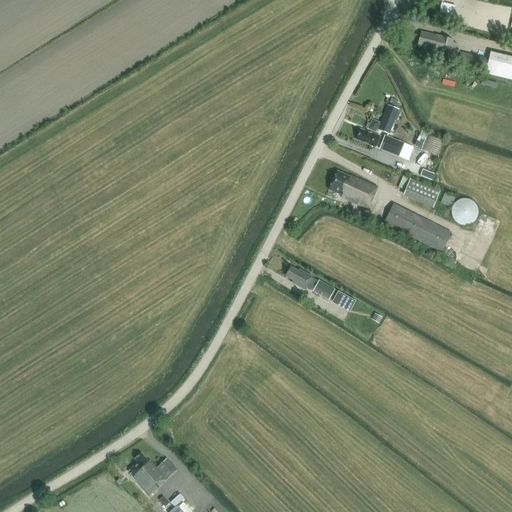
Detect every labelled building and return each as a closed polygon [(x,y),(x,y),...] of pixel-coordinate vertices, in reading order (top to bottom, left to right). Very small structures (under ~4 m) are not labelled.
[(433,50),(433,49),(439,51),(440,51),(448,53),(448,52),(454,53),(456,44),(453,43),(453,41),(443,38),(443,37),(436,35),(436,37),(421,33),(418,46),(433,50)] [(486,71),(485,73),(511,79),(511,58),(490,54),(488,60),(460,53),(457,63),(486,71)] [(378,130),(389,134),(398,110),(388,106),(378,130)] [(365,128),(368,129),(376,132),(380,122),(372,119),(370,123),(367,122),(367,124),(365,128)] [(370,134),(360,130),(356,140),(376,148),(380,137),(371,133),(370,134)] [(427,135),(421,149),(437,155),(442,141),(427,135)] [(404,144),(385,136),(379,149),(399,157),(404,144)] [(431,179),(433,174),(425,170),(422,175),(431,179)] [(341,198),(368,209),(377,188),(350,176),(350,178),(336,172),(328,191),(341,196),(341,198)] [(406,189),(403,195),(433,207),(440,190),(405,175),(400,186),(406,189)] [(451,207),(456,197),(445,193),(441,202),(451,207)] [(478,214),(479,212),(478,210),(477,207),(476,206),(475,204),(473,203),(471,202),(467,201),(465,202),(463,203),(461,204),(459,206),(457,209),(457,213),(457,215),(458,217),(460,219),(461,221),(463,222),(465,223),(469,223),(473,222),(474,221),(476,219),(478,216),(478,214)] [(451,233),(393,204),(384,223),(441,252),(451,233)] [(291,267),(285,277),(293,281),(292,283),(304,290),(308,284),(315,288),(313,291),(328,300),(334,290),(319,281),(318,282),(311,278),(312,277),(299,270),(298,271),(291,267)] [(336,291),(331,304),(350,311),(355,299),(336,291)] [(378,324),(382,318),(374,314),(371,320),(378,324)] [(149,495),(177,470),(166,459),(156,468),(150,461),(148,462),(141,454),(134,459),(138,463),(128,471),(149,495)] [(163,497),(159,501),(165,507),(169,503),(163,497)]
